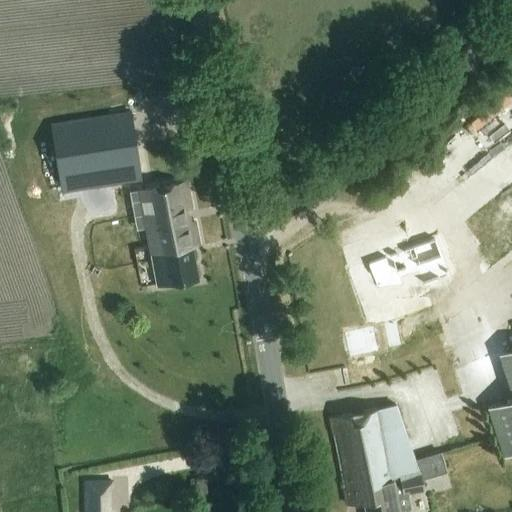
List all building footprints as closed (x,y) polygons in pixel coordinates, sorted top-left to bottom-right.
[(132,113),(51,125),(61,192),(142,180),(132,113)] [(142,188),(146,209),(150,229),(147,230),(157,286),(199,280),(192,246),(198,245),(184,179),(142,188)] [(449,275),(435,237),(367,263),(377,288),(403,285),(400,279),(417,272),(422,285),(449,275)] [(511,400),(487,409),(502,456),(511,453),(511,350),(508,351),(511,363),(511,400)] [(385,407),(330,417),(347,504),(363,501),(363,502),(365,511),(397,511),(398,510),(409,508),(407,493),(424,490),(423,486),(421,479),(446,471),(441,452),(415,460),(396,405),(385,407)] [(83,477),(83,511),(114,511),(114,506),(111,506),(111,487),(114,487),(113,476),(83,477)]
